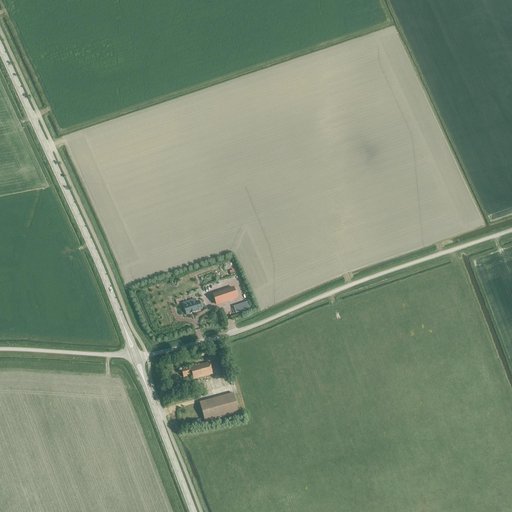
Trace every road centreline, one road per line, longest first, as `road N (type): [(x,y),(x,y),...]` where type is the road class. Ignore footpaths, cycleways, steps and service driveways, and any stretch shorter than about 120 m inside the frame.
road 1 (unclassified): [(138,356),(214,339),(511,229)]
road 2 (secondary): [(0,47),(124,329)]
road 3 (secondary): [(145,383),(193,511)]
road 4 (unclassified): [(0,348),(131,355)]
